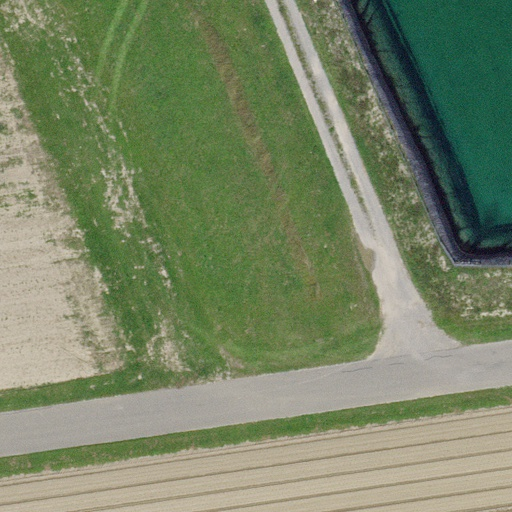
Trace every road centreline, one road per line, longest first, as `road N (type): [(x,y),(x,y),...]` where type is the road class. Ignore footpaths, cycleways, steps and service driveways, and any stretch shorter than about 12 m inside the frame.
road 1 (unclassified): [(511,357),(0,436)]
road 2 (track): [(438,368),(283,0)]
